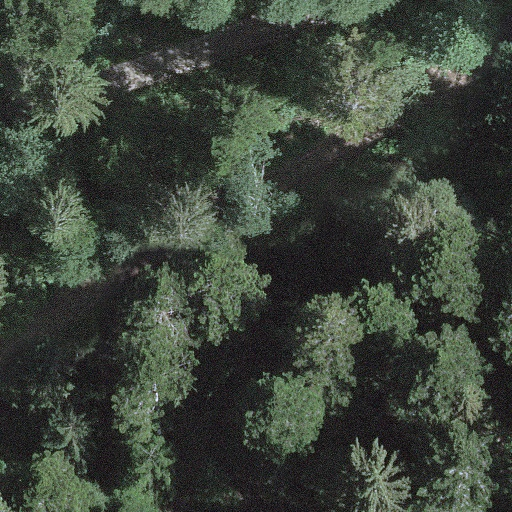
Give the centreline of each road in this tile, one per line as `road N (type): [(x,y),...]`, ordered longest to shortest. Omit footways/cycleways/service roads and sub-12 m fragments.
road 1 (track): [(511,51),(395,141),(0,360)]
road 2 (unclassified): [(327,0),(0,118)]
